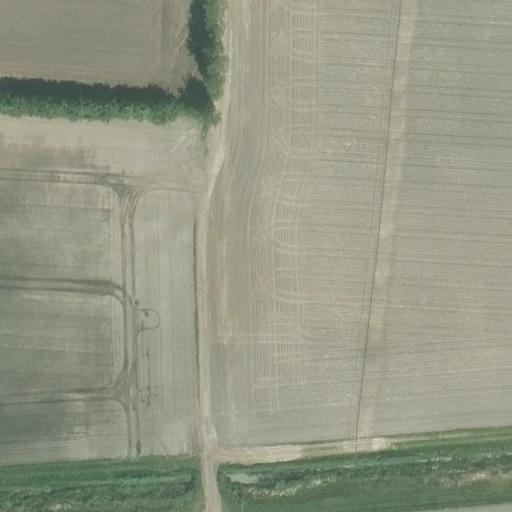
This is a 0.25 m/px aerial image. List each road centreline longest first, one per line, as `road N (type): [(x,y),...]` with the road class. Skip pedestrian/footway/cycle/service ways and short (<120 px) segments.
road 1 (track): [(222,0),(220,105),(202,174),(209,459)]
road 2 (track): [(511,493),(318,511)]
